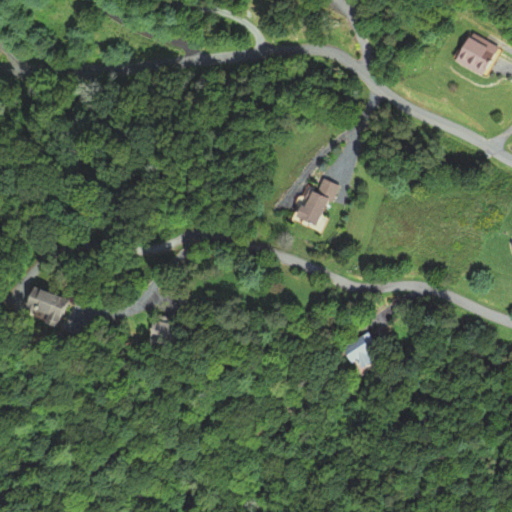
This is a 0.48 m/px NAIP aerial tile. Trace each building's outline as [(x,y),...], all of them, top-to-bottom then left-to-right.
[(453,58),(470,30),(496,46),(479,74),(453,58)] [(324,231),(328,218),(326,217),(337,186),(317,179),(313,193),(305,190),(294,221),(324,231)] [(22,303),(43,313),(38,323),(52,329),(66,299),(57,294),(53,297),(30,286),(22,303)] [(148,339),(152,322),(170,327),(165,344),(148,339)] [(338,346),(349,364),(355,361),(359,368),(369,361),(364,352),(373,346),(364,331),(338,346)]
